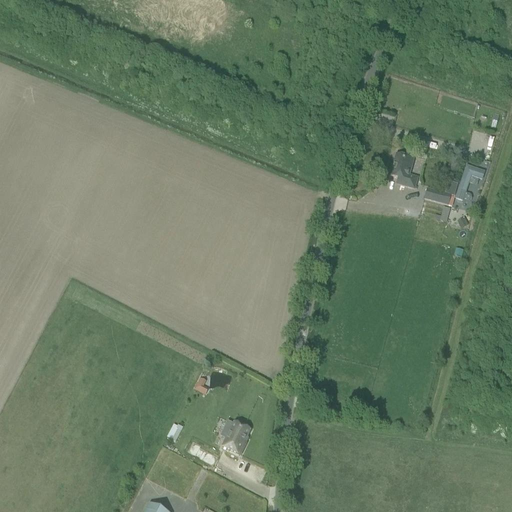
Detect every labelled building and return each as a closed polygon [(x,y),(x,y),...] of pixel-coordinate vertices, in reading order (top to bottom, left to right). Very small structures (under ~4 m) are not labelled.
[(392,170),(390,170),(388,177),(397,180),(396,186),(414,190),(417,179),(409,177),(413,160),(396,155),(392,170)] [(457,190),(454,200),(462,202),(466,193),(471,178),(482,181),(485,173),(466,167),(457,190)] [(423,201),(451,208),(458,185),(443,181),(439,193),(426,190),(423,201)] [(436,215),(435,220),(448,222),(450,208),(444,207),(442,216),(436,215)] [(463,219),(457,223),(461,230),(467,226),(463,219)] [(199,380),(194,391),(205,396),(207,391),(202,388),(205,383),(199,380)] [(227,423),(220,437),(226,440),(222,448),(240,456),(245,444),(244,443),(247,438),(250,431),(234,423),(233,425),(227,423)] [(175,443),(180,433),(177,431),(171,441),(175,443)] [(186,440),(182,449),(195,455),(199,447),(186,440)]
